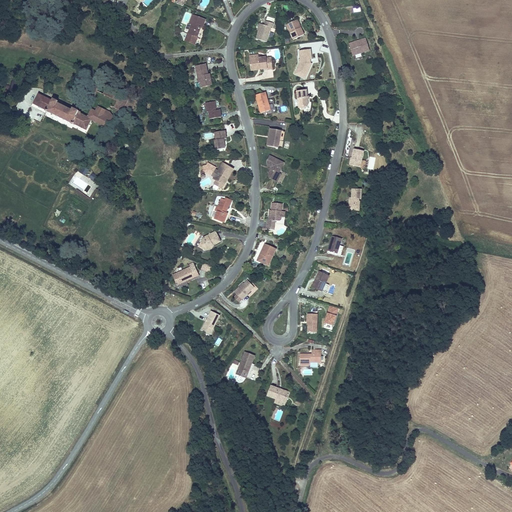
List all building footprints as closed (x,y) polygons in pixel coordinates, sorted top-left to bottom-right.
[(201,28),(203,29),(206,20),(194,15),(190,24),(191,24),(188,34),(197,37),(201,28)] [(256,37),(266,40),(271,24),(272,25),(274,21),(266,19),(265,23),(261,21),(259,28),(256,37)] [(293,40),(304,34),(301,27),(299,28),(295,20),(286,24),(293,40)] [(352,56),(369,51),(365,38),(359,40),(359,42),(353,44),(352,42),(349,43),(352,56)] [(307,74),(311,64),(310,51),(300,51),(301,60),(299,60),(300,64),(297,71),(302,74),(303,72),(307,74)] [(260,69),(268,68),(267,56),(259,57),(250,58),(251,68),(260,67),(260,69)] [(207,82),(212,81),(211,74),(208,75),(206,65),(196,66),(199,83),(201,82),(202,87),(208,86),(207,82)] [(24,84),(13,81),(11,88),(17,90),(18,86),(23,88),(24,84)] [(96,92),(99,86),(92,83),(82,104),(89,107),(97,92),(96,92)] [(136,102),(121,95),(120,96),(106,89),(104,93),(102,95),(113,101),(114,100),(118,102),(114,109),(123,113),(129,116),(136,102)] [(307,89),(297,90),(299,107),(306,106),(309,103),(307,89)] [(262,113),(272,110),(267,91),(256,95),(262,113)] [(71,111),(58,104),(58,102),(53,100),(52,102),(44,98),(38,95),(33,105),(46,111),(46,112),(47,113),(48,112),(72,124),(71,125),(73,126),(73,125),(86,131),(91,121),(105,128),(108,129),(112,121),(112,120),(95,112),(92,110),(88,118),(80,114),(81,113),(73,109),(71,111)] [(221,110),(216,111),(215,102),(206,103),(207,112),(209,112),(210,120),(222,118),(221,110)] [(110,113),(98,107),(95,112),(112,120),(112,121),(114,119),(110,113)] [(279,148),(280,140),(282,130),(271,129),(268,146),(279,148)] [(225,139),(227,139),(227,131),(215,132),(216,140),(215,140),(216,150),(226,149),(225,139)] [(349,163),(359,166),(363,150),(354,148),(352,158),(351,157),(349,163)] [(284,163),(270,156),(268,161),(269,165),(271,167),(273,168),(272,170),(270,174),(270,178),(275,181),(279,174),(284,163)] [(221,182),(227,185),(232,172),(234,173),(236,169),(224,164),(221,172),(218,171),(216,168),(210,166),(209,168),(205,169),(207,172),(206,174),(209,175),(214,175),(218,179),(217,181),(221,182)] [(126,187),(119,173),(113,176),(121,190),(126,187)] [(351,211),(360,211),(360,203),(359,202),(359,199),(361,199),(362,190),(351,189),(351,201),(349,203),(348,207),(351,208),(351,211)] [(225,208),(228,209),(229,206),(231,206),(233,200),(226,198),(225,200),(222,199),(219,207),(217,206),(216,211),(218,212),(214,219),(220,221),(221,218),(226,220),(228,214),(226,213),(224,212),(225,208)] [(267,220),(266,230),(276,231),(276,221),(280,221),(282,220),(283,217),(281,215),(281,212),(283,212),(283,204),(272,203),(272,211),(271,213),(269,213),(269,221),(267,220)] [(214,246),(221,242),(215,232),(205,238),(200,247),(206,250),(210,249),(213,245),(214,246)] [(328,251),(338,254),(340,244),(342,238),(332,236),(328,251)] [(268,259),(272,261),(277,248),(265,243),(262,251),(264,252),(263,254),(261,253),(258,261),(266,264),(268,259)] [(181,284),(195,278),(200,275),(198,270),(195,263),(189,265),(190,267),(172,276),(175,281),(178,279),(181,284)] [(313,288),(323,292),(329,276),(319,272),(317,278),(319,279),(318,281),(316,280),(313,288)] [(330,281),(331,281),(328,293),(334,295),(338,278),(331,276),(330,281)] [(233,290),(241,299),(254,288),(247,280),(244,283),(239,287),(238,286),(233,290)] [(250,296),(257,289),(255,287),(248,294),(250,296)] [(211,329),(213,330),(219,317),(210,312),(205,321),(207,321),(206,325),(204,324),(200,331),(208,335),(211,329)] [(309,332),(317,333),(318,314),(308,314),(307,322),(309,322),(309,325),(309,332)] [(214,344),(219,346),(222,340),(218,337),(214,344)] [(311,361),(319,362),(320,354),(322,355),(323,351),(313,350),(313,354),(301,353),(300,363),(311,364),(311,361)] [(248,372),(252,363),(255,355),(245,351),(236,373),(242,375),(243,371),(248,372)] [(242,375),(249,378),(255,364),(252,363),(248,372),(243,371),(242,375)] [(273,404),(284,409),(290,394),(270,386),(266,397),(275,401),(273,404)]
